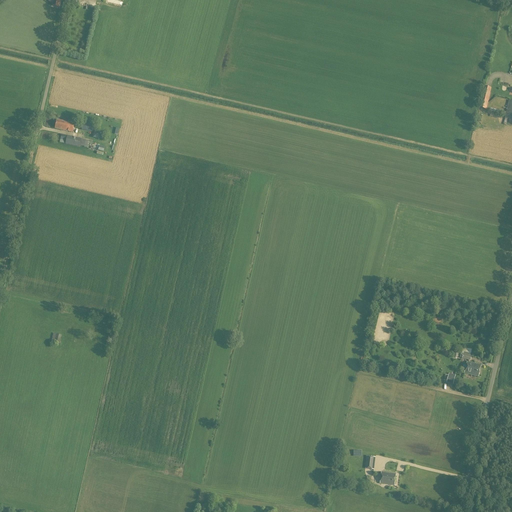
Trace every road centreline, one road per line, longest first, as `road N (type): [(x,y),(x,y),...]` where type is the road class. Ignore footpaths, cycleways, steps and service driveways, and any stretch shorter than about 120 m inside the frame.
road 1 (unclassified): [(460,511),(511,292)]
road 2 (track): [(35,137),(0,289)]
road 3 (unclassified): [(35,137),(67,0)]
